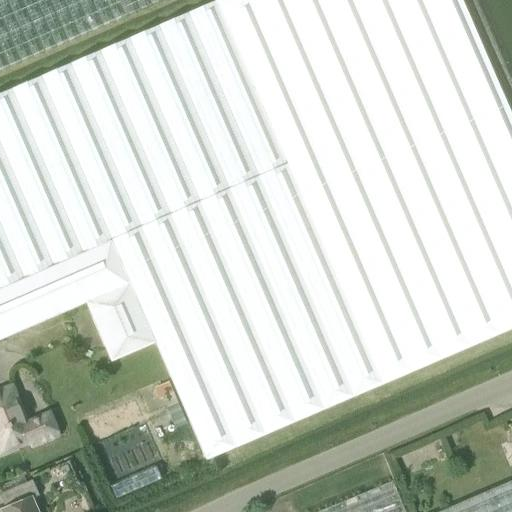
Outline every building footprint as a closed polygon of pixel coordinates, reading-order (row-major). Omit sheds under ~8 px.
[(0,0),(0,71),(164,0),(0,0)] [(110,362),(155,343),(206,461),(429,364),(511,328),(511,117),(461,0),(216,0),(0,93),(0,340),(85,304),(110,362)] [(158,399),(161,398),(174,429),(185,424),(167,382),(153,388),(158,399)] [(57,436),(48,416),(26,425),(11,389),(0,392),(0,449),(1,453),(31,441),(33,446),(57,436)] [(31,480),(0,493),(0,499),(4,510),(31,498),(38,496),(31,480)] [(511,511),(511,480),(437,511),(511,511)] [(404,511),(392,482),(318,511),(404,511)] [(36,511),(31,498),(4,510),(2,511),(36,511)]
